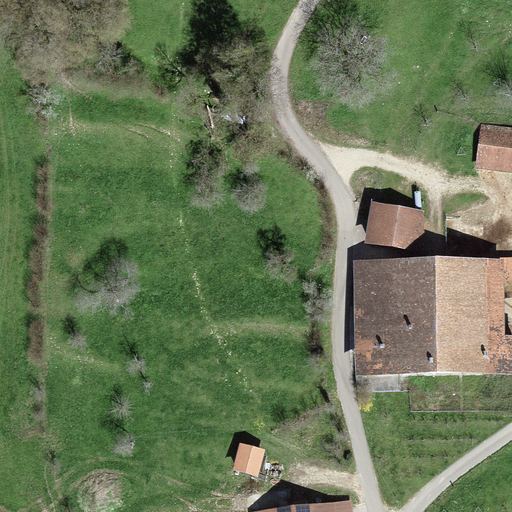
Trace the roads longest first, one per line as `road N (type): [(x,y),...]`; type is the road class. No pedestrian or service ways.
road 1 (track): [(376,511),(342,363),(343,208),(277,91),(284,44),(310,0)]
road 2 (track): [(511,193),(386,161),(317,162)]
road 3 (track): [(410,511),(511,431)]
